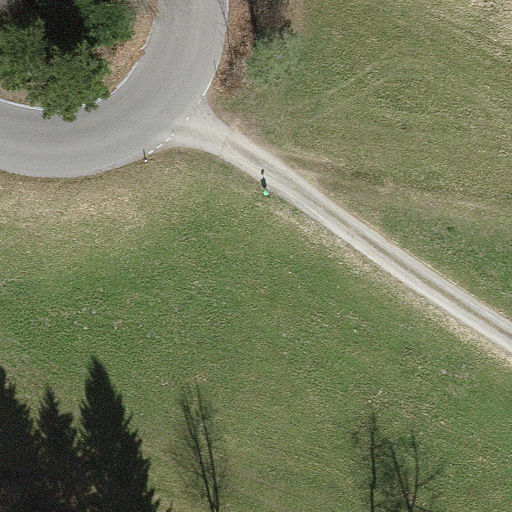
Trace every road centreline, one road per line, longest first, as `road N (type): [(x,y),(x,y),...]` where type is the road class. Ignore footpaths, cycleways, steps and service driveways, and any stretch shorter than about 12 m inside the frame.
road 1 (track): [(160,99),(511,345)]
road 2 (tertiary): [(0,133),(84,150),(130,131),(160,99),(180,58),(191,0)]
road 3 (track): [(253,164),(443,200),(511,201)]
